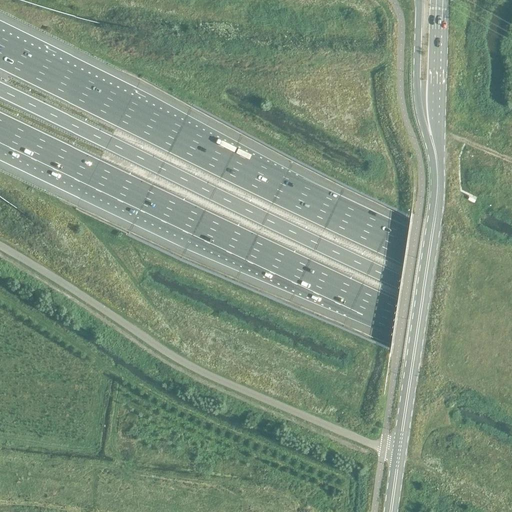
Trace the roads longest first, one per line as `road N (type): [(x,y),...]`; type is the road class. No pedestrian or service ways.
road 1 (motorway): [(511,291),(0,49)]
road 2 (motorway): [(0,90),(511,329)]
road 3 (motorway): [(0,129),(511,368)]
road 4 (unclassified): [(399,455),(187,366),(0,248)]
road 5 (secondary): [(399,455),(437,198),(434,149)]
road 6 (secondary): [(419,0),(417,102),(434,149)]
road 7 (secondary): [(434,149),(441,0)]
road 8 (track): [(511,509),(399,455)]
